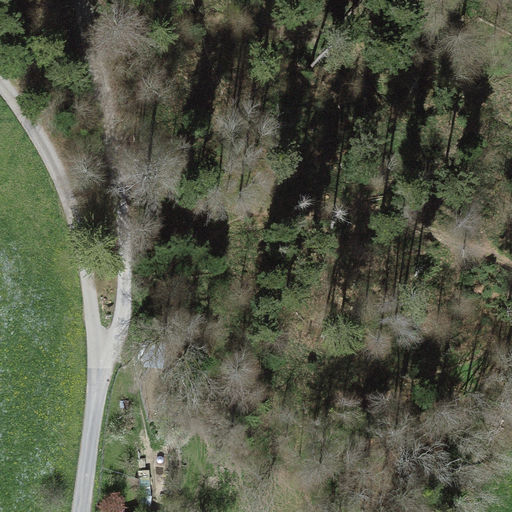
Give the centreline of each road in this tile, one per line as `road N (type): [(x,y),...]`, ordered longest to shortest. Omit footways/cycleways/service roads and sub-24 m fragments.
road 1 (unclassified): [(80,511),(100,359),(82,250),(65,187),(0,80)]
road 2 (track): [(76,0),(125,213),(122,305),(100,359)]
